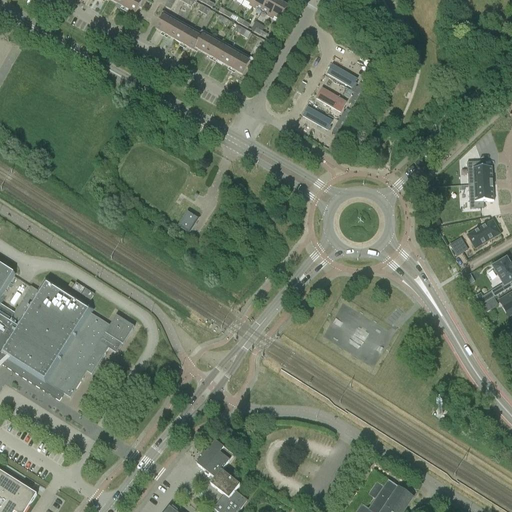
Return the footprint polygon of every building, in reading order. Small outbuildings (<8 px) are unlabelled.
[(102,0),(105,2),(106,0),(108,0),(135,15),(139,8),(142,10),(147,0),(146,0),(102,0)] [(244,0),(244,1),(250,4),(249,6),(252,8),(256,0),(244,0)] [(256,0),(252,8),(255,10),(256,8),(262,11),(268,0),(256,0)] [(275,0),(268,0),(262,11),(268,15),(267,17),(270,18),(279,2),(275,0)] [(279,2),(270,18),(273,20),(274,18),(280,22),(288,7),(279,2)] [(249,71),(254,61),(202,31),(200,34),(162,13),(157,22),(159,23),(155,30),(194,52),(195,49),(242,76),(246,69),(249,71)] [(358,80),(333,67),(327,77),(352,90),(358,80)] [(360,84),(354,94),(359,96),(365,87),(362,85),(360,84)] [(345,102),(322,89),(315,101),(339,114),(345,102)] [(349,103),(354,106),(359,96),(354,94),(349,103)] [(338,123),(342,125),(343,125),(349,115),(344,113),(338,123)] [(343,125),(342,125),(338,123),(333,132),(338,135),(343,125)] [(481,163),(467,164),(468,172),(474,171),(474,186),(495,185),(494,179),(492,179),(492,168),(482,169),(481,163)] [(475,201),(469,202),(470,210),(484,209),(483,203),(493,202),(493,192),(495,192),(495,185),(474,186),(475,201)] [(198,219),(188,213),(179,227),(189,233),(198,219)] [(493,221),(467,236),(475,250),(501,235),(493,221)] [(454,244),(450,246),(457,257),(465,252),(462,246),(457,249),(454,244)] [(502,270),(491,276),(496,285),(511,276),(510,271),(511,269),(511,259),(508,252),(505,254),(503,251),(498,254),(499,257),(495,259),(502,270)] [(0,299),(16,275),(0,264),(0,299)] [(104,356),(100,353),(104,347),(99,343),(110,326),(91,314),(94,311),(45,280),(41,286),(38,292),(31,288),(14,313),(0,304),(0,364),(6,368),(60,402),(64,394),(71,399),(84,378),(82,377),(86,372),(92,375),(104,356)] [(81,295),(83,292),(85,289),(76,283),(72,289),(81,295)] [(83,292),(81,295),(90,301),(94,295),(85,289),(83,292)] [(476,297),(481,306),(486,303),(483,298),(481,294),(476,297)] [(511,311),(511,294),(502,301),(506,308),(509,306),(511,311)] [(493,299),(482,306),(486,313),(497,306),(493,299)] [(110,326),(99,343),(104,347),(116,354),(122,345),(123,346),(134,328),(117,316),(110,326)] [(507,336),(504,331),(499,335),(502,340),(507,336)] [(223,433),(225,435),(232,440),(236,435),(227,428),(223,433)] [(200,457),(202,458),(197,466),(206,473),(205,474),(208,477),(209,475),(215,480),(222,472),(234,457),(215,442),(206,453),(204,451),(200,457)] [(0,511),(26,511),(37,496),(0,472),(0,511)] [(224,496),(229,500),(235,492),(236,492),(240,486),(222,472),(215,480),(211,486),(224,496)] [(404,511),(414,499),(389,482),(384,488),(377,483),(368,496),(375,501),(369,511),(362,506),(357,511),(404,511)] [(224,496),(213,510),(216,511),(239,511),(248,502),(236,492),(235,492),(229,500),(224,496)]
